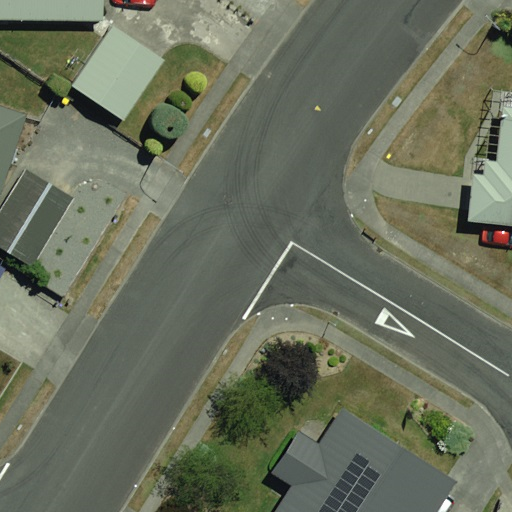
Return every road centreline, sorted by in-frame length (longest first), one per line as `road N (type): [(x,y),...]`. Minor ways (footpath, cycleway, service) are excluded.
road 1 (residential): [(49,511),(238,210)]
road 2 (residential): [(238,210),(511,377)]
road 3 (residential): [(238,210),(390,0)]
